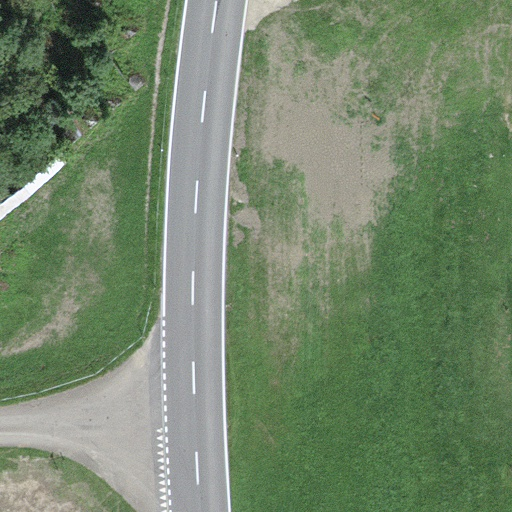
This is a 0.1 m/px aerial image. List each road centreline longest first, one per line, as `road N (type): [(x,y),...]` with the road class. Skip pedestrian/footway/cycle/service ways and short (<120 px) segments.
road 1 (secondary): [(219,0),(196,210),(192,415),(200,511)]
road 2 (track): [(192,415),(0,427)]
